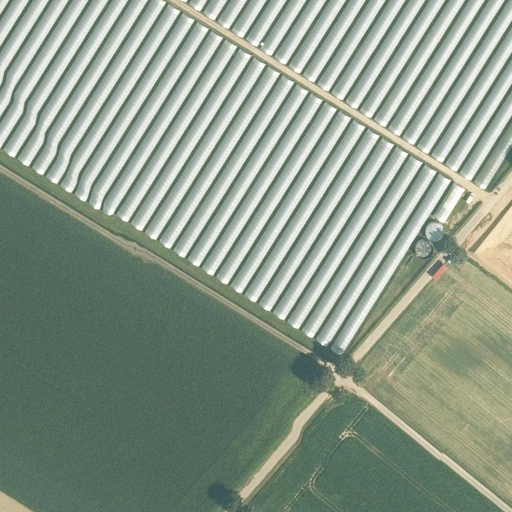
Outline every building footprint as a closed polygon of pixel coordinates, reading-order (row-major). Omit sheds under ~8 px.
[(128,73),(164,5),(154,0),(118,68),(128,73)] [(235,0),(218,27),(228,34),(248,0),(235,0)] [(276,0),(248,46),(257,51),(289,0),(276,0)] [(274,62),(287,70),(325,5),(319,1),(316,7),(309,4),(308,5),(298,0),(294,0),(262,55),(274,62)] [(406,144),(482,0),(449,0),(381,129),(389,133),(388,134),(406,144)] [(198,272),(291,85),(280,79),(281,78),(266,70),(267,69),(252,62),(214,137),(204,132),(179,183),(163,175),(134,232),(146,238),(145,240),(160,247),(160,249),(175,256),(174,258),(189,265),(188,267),(198,272)] [(278,214),(334,112),(325,107),(286,178),(287,178),(281,190),(278,188),(267,209),(278,214)] [(313,190),(350,121),(339,116),(300,190),(302,191),(300,194),(303,196),(308,187),(313,190)] [(33,169),(43,175),(71,126),(67,124),(64,128),(59,124),(33,169)] [(61,187),(72,193),(104,134),(94,129),(89,139),(73,131),(47,178),(57,184),(75,152),(78,154),(61,187)] [(77,196),(86,202),(121,142),(119,141),(123,135),(115,130),(77,196)] [(242,208),(206,277),(216,282),(252,214),(242,208)] [(219,285),(229,291),(250,253),(251,253),(271,218),(261,212),(219,285)] [(265,236),(234,295),(244,300),(275,241),(265,236)] [(261,312),(271,317),(305,256),(296,251),(261,312)] [(276,320),(286,326),(321,265),(325,258),(321,255),(314,267),(308,264),(276,320)] [(290,329),(300,335),(327,287),(317,281),(290,329)] [(318,347),(329,353),(359,299),(363,292),(361,291),(358,296),(355,294),(351,300),(346,297),(318,347)] [(344,361),(379,298),(377,297),(375,301),(366,296),(333,355),(344,361)]
